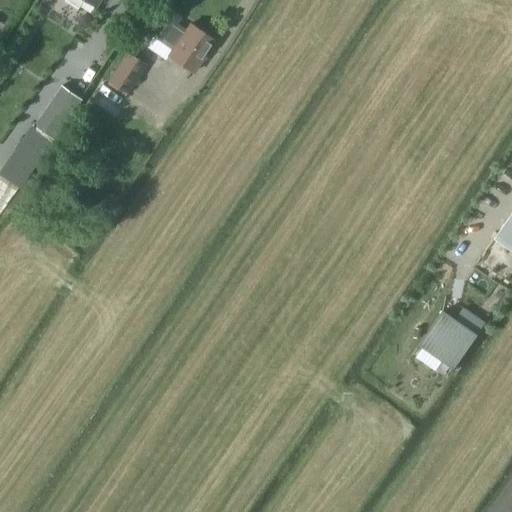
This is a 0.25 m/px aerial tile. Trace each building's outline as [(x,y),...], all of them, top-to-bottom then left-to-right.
[(149,34),(173,50),(169,56),(194,72),(216,41),(191,24),(186,30),(177,24),(182,18),(167,8),(149,34)] [(148,65),(128,51),(107,81),(128,94),(148,65)] [(4,53),(0,58),(0,79),(0,80),(14,59),(4,53)] [(54,139),(82,98),(61,85),(34,126),(54,139)] [(511,214),(494,241),(511,253),(511,214)] [(455,318),(443,310),(419,347),(453,369),(485,322),(463,307),(455,318)]
